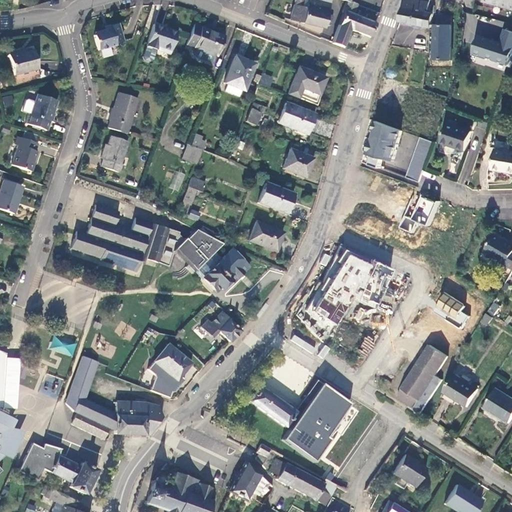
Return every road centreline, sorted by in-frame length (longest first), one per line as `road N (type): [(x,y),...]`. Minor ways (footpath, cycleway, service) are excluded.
road 1 (residential): [(372,69),(296,280),(256,338),(134,467),(119,511)]
road 2 (residential): [(60,21),(80,116),(20,300)]
road 3 (residential): [(190,0),(372,69)]
road 4 (residential): [(511,489),(401,421)]
road 5 (residential): [(401,421),(293,355)]
